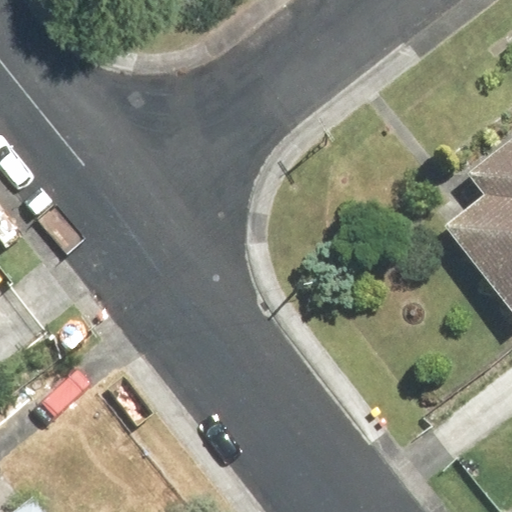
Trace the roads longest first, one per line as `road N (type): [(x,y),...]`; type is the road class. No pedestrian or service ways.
road 1 (residential): [(104,208),(348,511)]
road 2 (residential): [(383,0),(104,208)]
road 3 (residential): [(0,65),(104,208)]
